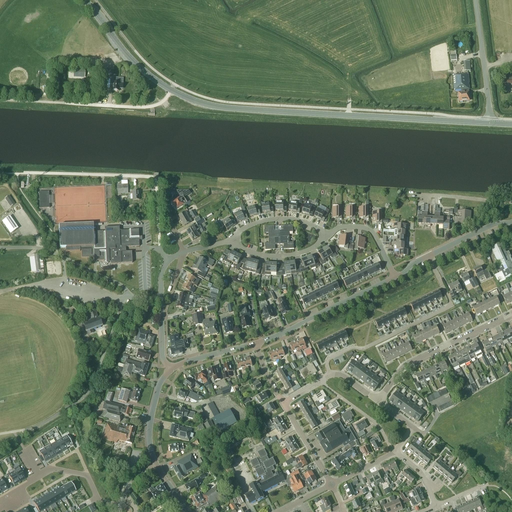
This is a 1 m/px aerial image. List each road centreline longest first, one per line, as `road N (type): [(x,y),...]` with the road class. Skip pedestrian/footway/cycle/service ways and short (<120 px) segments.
road 1 (secondary): [(170,90),(231,108),(490,123)]
road 2 (residential): [(428,255),(451,305),(329,358),(329,375)]
road 3 (unclassified): [(160,299),(127,296),(121,285),(51,251),(0,247)]
road 4 (residential): [(377,400),(404,365),(511,313)]
road 5 (tertiary): [(255,343),(394,278)]
road 6 (residential): [(0,508),(52,468),(86,475),(98,501),(120,505)]
road 7 (unclassified): [(170,90),(160,103),(140,107),(36,101)]
road 8 (secondary): [(170,90),(126,54),(84,0)]
road 9 (unclassified): [(490,123),(475,0)]
